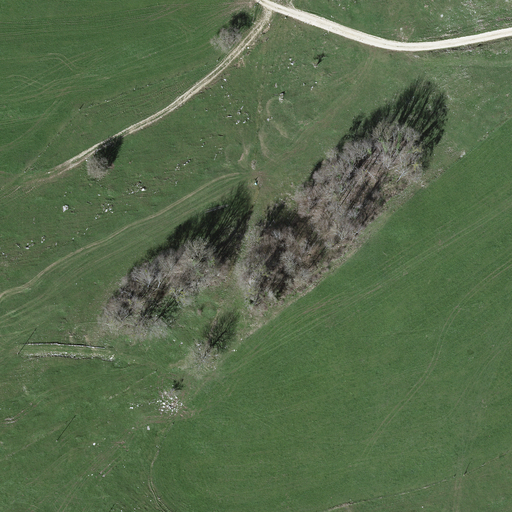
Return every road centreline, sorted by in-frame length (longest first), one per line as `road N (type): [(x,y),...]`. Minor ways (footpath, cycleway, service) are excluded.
road 1 (track): [(260,0),(401,46),(511,31)]
road 2 (track): [(456,511),(477,386),(511,314)]
